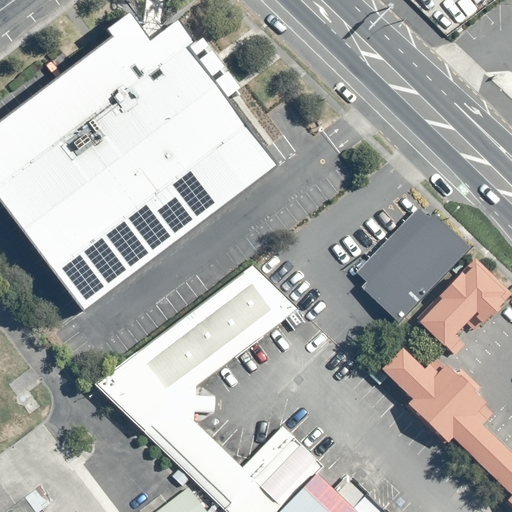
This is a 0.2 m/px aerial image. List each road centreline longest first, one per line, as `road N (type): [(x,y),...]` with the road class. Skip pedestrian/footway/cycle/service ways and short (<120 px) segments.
road 1 (secondary): [(511,196),(400,87)]
road 2 (secondary): [(400,87),(460,98),(511,146)]
road 3 (secondary): [(400,87),(311,0)]
